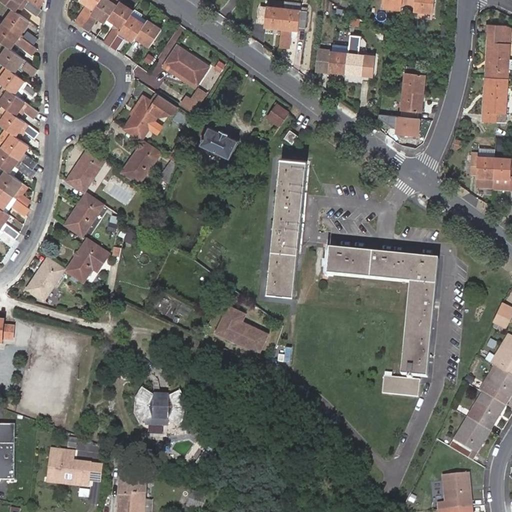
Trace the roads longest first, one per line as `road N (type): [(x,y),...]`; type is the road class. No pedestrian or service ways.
road 1 (residential): [(174,0),(414,172)]
road 2 (residential): [(414,172),(435,151),(463,68),(468,0)]
road 3 (residential): [(53,29),(118,64),(123,77),(100,118),(53,132)]
road 4 (residential): [(53,132),(43,214),(0,278)]
